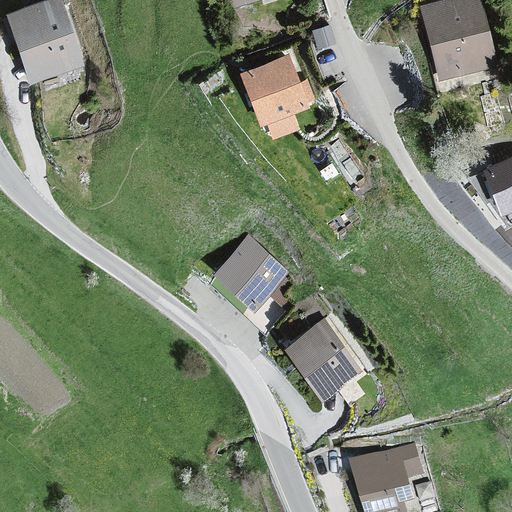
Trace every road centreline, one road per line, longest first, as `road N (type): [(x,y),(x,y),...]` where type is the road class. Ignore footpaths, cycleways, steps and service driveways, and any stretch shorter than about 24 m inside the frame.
road 1 (unclassified): [(0,160),(37,206),(244,371),(305,511)]
road 2 (residential): [(340,0),(397,153),(443,215),(511,278)]
